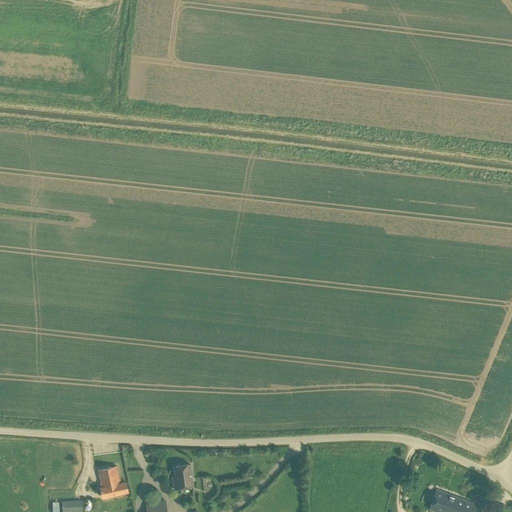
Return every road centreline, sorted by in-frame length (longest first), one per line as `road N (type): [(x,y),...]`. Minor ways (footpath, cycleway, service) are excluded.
road 1 (unclassified): [(506,481),(403,439),(202,445)]
road 2 (unclassified): [(0,433),(202,445)]
